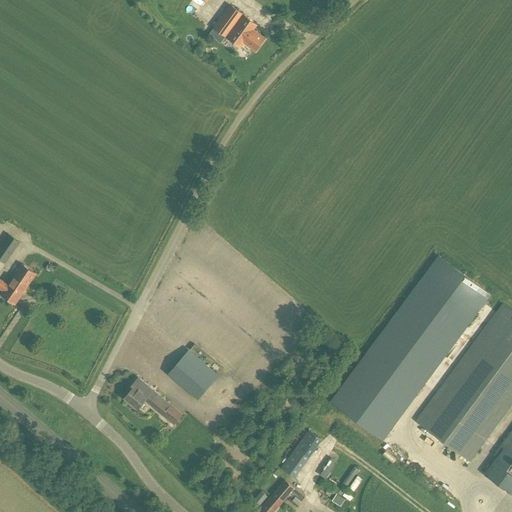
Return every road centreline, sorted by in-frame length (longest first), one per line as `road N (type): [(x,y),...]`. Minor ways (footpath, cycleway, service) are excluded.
road 1 (unclassified): [(86,411),(202,181),(258,94),(357,0)]
road 2 (primary): [(134,511),(0,396)]
road 3 (unclassified): [(180,511),(86,411)]
